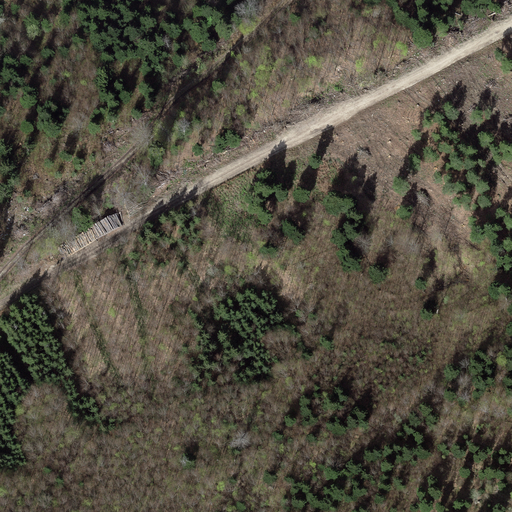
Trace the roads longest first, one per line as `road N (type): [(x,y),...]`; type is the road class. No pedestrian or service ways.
road 1 (track): [(0,305),(185,191),(511,22)]
road 2 (track): [(0,276),(291,0)]
